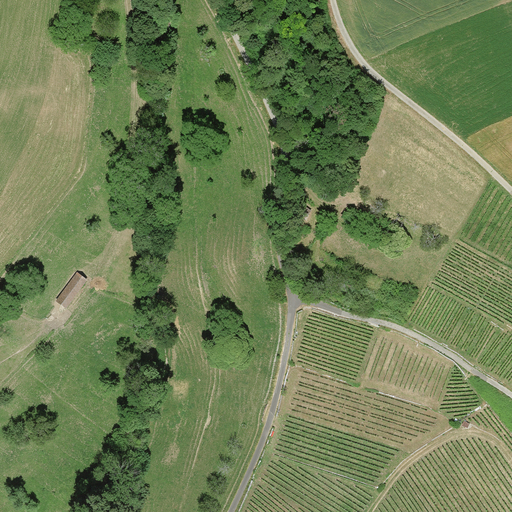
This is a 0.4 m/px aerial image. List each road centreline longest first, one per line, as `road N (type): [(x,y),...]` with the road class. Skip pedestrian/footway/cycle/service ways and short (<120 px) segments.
road 1 (unclassified): [(229,511),(273,411),(294,295),(279,233),(279,132),(215,0)]
road 2 (track): [(126,0),(134,137),(120,206),(90,266)]
road 3 (track): [(333,0),(358,58),(511,190)]
road 4 (track): [(293,304),(416,332),(511,395)]
